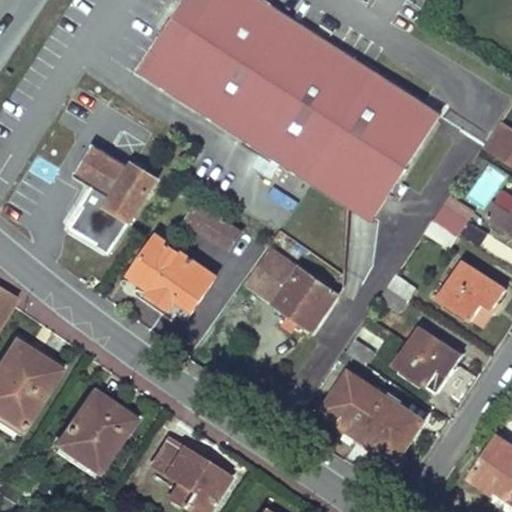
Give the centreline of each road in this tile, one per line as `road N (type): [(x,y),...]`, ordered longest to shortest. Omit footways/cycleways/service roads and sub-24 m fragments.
road 1 (residential): [(0,246),(105,332),(368,511)]
road 2 (residential): [(400,511),(511,349)]
